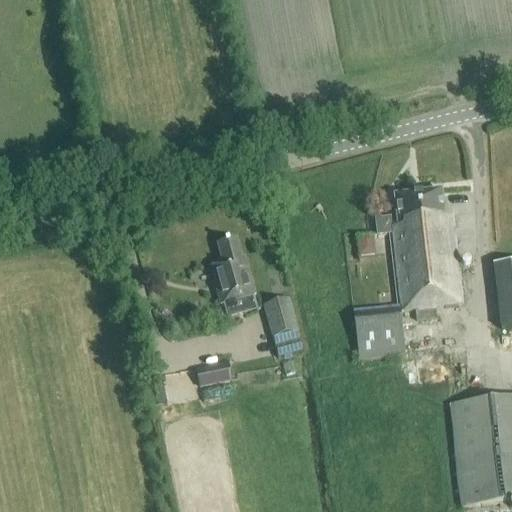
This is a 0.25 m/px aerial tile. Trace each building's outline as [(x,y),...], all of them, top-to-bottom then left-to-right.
[(462,307),(452,217),(443,218),(440,193),(393,198),(395,219),(374,222),(376,236),(391,235),(399,307),(391,308),(390,292),(378,293),(380,310),(354,313),(360,362),(404,357),(399,314),(462,307)] [(220,307),(254,298),(244,259),(241,260),(236,240),(217,245),(222,264),(209,268),(220,307)] [(511,329),(511,264),(493,267),(500,331),(511,329)] [(277,360),(303,353),(288,301),(263,307),(277,360)] [(227,366),(227,365),(196,371),(199,388),(230,381),(227,366)] [(511,400),(449,408),(461,510),(511,504),(511,400)]
